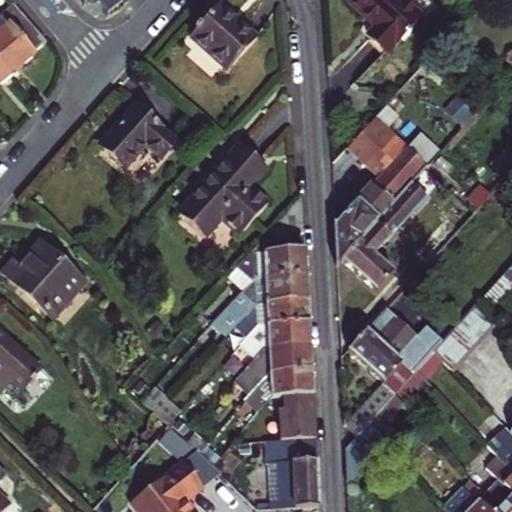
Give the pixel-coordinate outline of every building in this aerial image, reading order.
[(107,14),(124,0),(92,0),(93,1),(95,0),(107,14)] [(421,17),(402,0),(348,0),(347,1),(375,28),(368,36),(387,54),(421,17)] [(34,54),(46,44),(13,5),(0,16),(0,65),(9,76),(35,55),(34,54)] [(218,7),(190,39),(228,73),(257,41),(218,7)] [(0,84),(9,76),(0,65),(0,84)] [(175,143),(135,107),(100,147),(125,169),(145,148),(159,160),(175,143)] [(379,178),(406,149),(374,120),(347,149),(379,178)] [(419,136),(406,149),(422,165),(435,153),(419,136)] [(249,189),(267,170),(240,146),(177,216),(204,240),(221,221),(239,238),(267,205),(249,189)] [(415,218),(429,202),(412,185),(393,207),(342,262),(376,294),(393,275),(374,257),(412,215),(415,218)] [(342,262),(393,207),(371,187),(335,227),(335,225),(333,225),(336,268),(342,262)] [(299,235),(303,235),(300,199),(267,237),(299,235)] [(427,265),(470,218),(453,203),(442,216),(446,220),(415,253),(427,265)] [(306,252),(300,252),(299,235),(267,237),(231,276),(246,290),(254,281),(307,278),(306,252)] [(2,275),(52,320),(84,285),(39,245),(19,267),(14,262),(2,275)] [(509,286),(511,282),(511,266),(502,278),(509,286)] [(308,304),(307,278),(254,281),(246,290),(215,324),(229,337),(236,329),(257,307),(308,304)] [(488,313),(506,294),(497,283),(480,303),(488,313)] [(452,373),(497,324),(488,313),(480,303),(442,344),(433,354),(440,361),(452,373)] [(309,325),(308,304),(257,307),(236,329),(248,340),(259,328),(309,325)] [(433,354),(442,344),(426,330),(417,339),(386,311),(347,353),(383,385),(388,390),(380,398),(375,394),(343,427),(355,440),(368,425),(375,417),(395,395),(396,394),(400,390),(416,373),(426,361),(433,354)] [(224,341),(229,337),(215,324),(210,329),(224,341)] [(311,349),(309,325),(259,328),(248,340),(241,347),(255,361),(264,352),(311,349)] [(40,371),(0,335),(0,391),(10,380),(22,391),(30,383),(32,386),(36,381),(34,378),(40,371)] [(312,372),(311,349),(264,352),(255,361),(235,382),(249,395),(269,375),(312,372)] [(434,368),(440,361),(433,354),(426,361),(434,368)] [(423,380),(434,368),(426,361),(416,373),(423,380)] [(313,396),(312,372),(269,375),(249,395),(246,399),(259,412),(272,398),(284,398),(313,396)] [(408,397),(423,380),(416,373),(400,390),(408,397)] [(380,398),(388,390),(383,385),(375,394),(380,398)] [(155,415),(168,402),(154,389),(142,403),(155,415)] [(404,401),(408,397),(400,390),(396,394),(404,401)] [(409,411),(395,395),(375,417),(383,424),(393,414),(400,421),(409,411)] [(281,442),(316,441),(313,396),(284,398),(284,412),(279,413),(281,442)] [(168,427),(180,413),(168,402),(155,415),(168,427)] [(381,439),(368,425),(355,440),(345,450),(344,450),(345,484),(373,472),(366,456),(381,439)] [(511,475),(511,436),(509,433),(506,430),(486,447),(496,459),(511,475)] [(204,451),(207,447),(196,437),(189,446),(200,456),(204,451)] [(271,511),(320,509),(317,463),(316,441),(281,442),(267,443),(267,465),(270,465),(279,465),(280,503),(271,503),(271,511)] [(217,462),(204,451),(200,456),(212,467),(217,462)] [(484,511),(511,511),(511,475),(496,459),(485,470),(497,483),(484,496),(476,504),(484,511)] [(183,463),(130,505),(135,511),(190,511),(184,504),(203,489),(183,463)] [(279,465),(270,465),(271,503),(280,503),(279,465)] [(470,498),(478,490),(471,483),(464,491),(470,498)] [(476,504),(484,496),(478,490),(470,498),(476,504)] [(443,511),(453,501),(443,491),(434,501),(443,511)] [(484,511),(476,504),(470,498),(464,491),(453,501),(443,511),(484,511)] [(0,511),(5,511),(9,508),(0,498),(0,511)]
